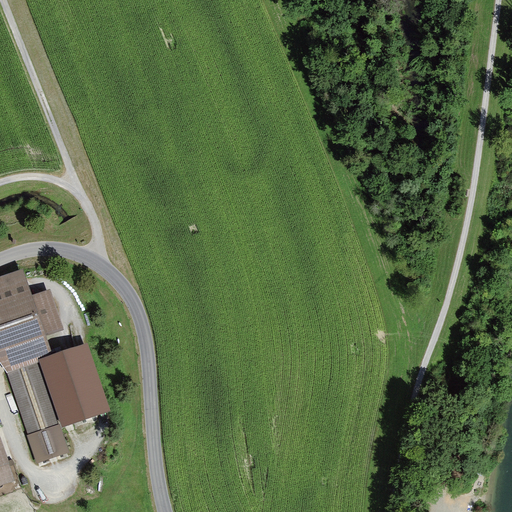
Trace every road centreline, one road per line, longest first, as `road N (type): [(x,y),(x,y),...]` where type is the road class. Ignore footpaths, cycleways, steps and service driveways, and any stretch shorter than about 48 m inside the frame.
road 1 (track): [(496,0),(465,227),(416,382),(394,511)]
road 2 (unclassified): [(164,511),(136,308),(115,278),(72,251),(25,248),(0,259)]
road 3 (unknown): [(0,394),(12,436),(32,452),(58,451),(105,423),(74,313),(52,296),(18,295)]
road 4 (track): [(77,190),(1,0)]
